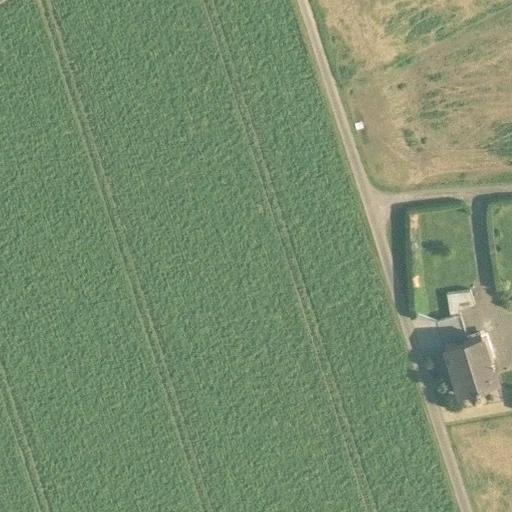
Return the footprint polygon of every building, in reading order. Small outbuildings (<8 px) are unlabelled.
[(470,290),(460,292),(462,309),(474,305),(470,290)] [(459,310),(462,309),(460,292),(447,294),(449,311),(459,310)] [(460,315),(459,310),(449,311),(450,318),(460,315)] [(467,338),(460,315),(450,318),(436,322),(444,345),(467,338)] [(444,345),(459,393),(497,381),(490,358),(488,359),(480,334),(467,338),(444,345)]
